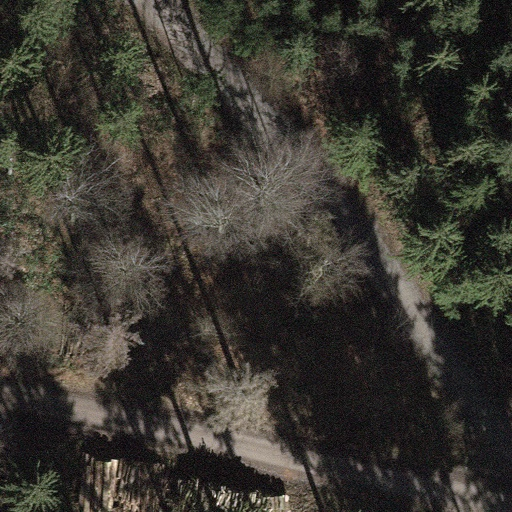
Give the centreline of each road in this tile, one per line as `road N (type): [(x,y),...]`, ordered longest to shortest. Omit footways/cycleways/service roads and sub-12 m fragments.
road 1 (track): [(151,0),(352,229),(511,452)]
road 2 (track): [(511,499),(0,385)]
